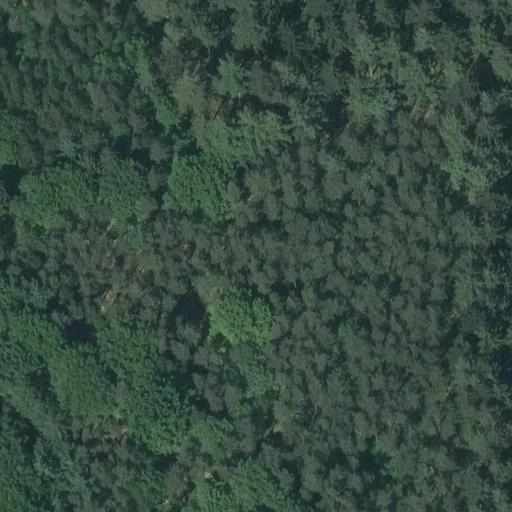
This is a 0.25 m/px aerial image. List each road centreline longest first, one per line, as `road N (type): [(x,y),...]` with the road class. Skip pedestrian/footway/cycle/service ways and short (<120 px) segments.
road 1 (track): [(303,511),(198,174)]
road 2 (track): [(198,174),(511,88)]
road 3 (track): [(0,225),(198,174)]
road 4 (track): [(198,174),(145,0)]
